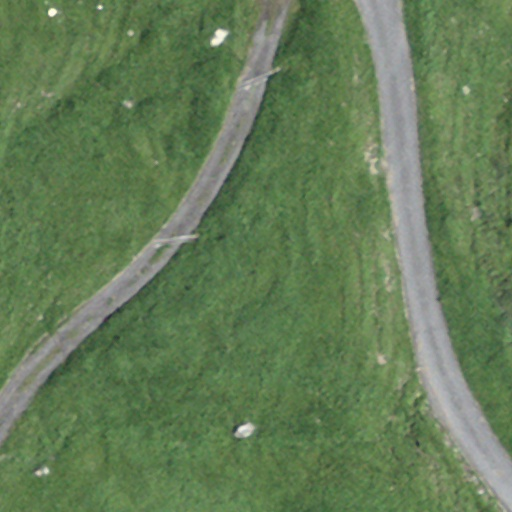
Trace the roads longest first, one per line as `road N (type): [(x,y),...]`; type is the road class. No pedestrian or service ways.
road 1 (track): [(372,0),(452,405),(511,506)]
road 2 (track): [(277,0),(251,97),(181,230),(40,365),(0,426)]
